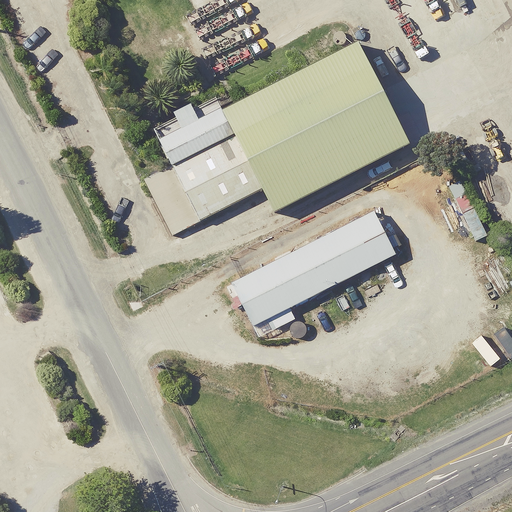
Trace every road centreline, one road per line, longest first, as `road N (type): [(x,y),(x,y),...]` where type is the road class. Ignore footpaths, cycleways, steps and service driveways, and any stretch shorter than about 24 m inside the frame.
road 1 (unclassified): [(0,131),(186,511)]
road 2 (primary): [(352,511),(511,433)]
